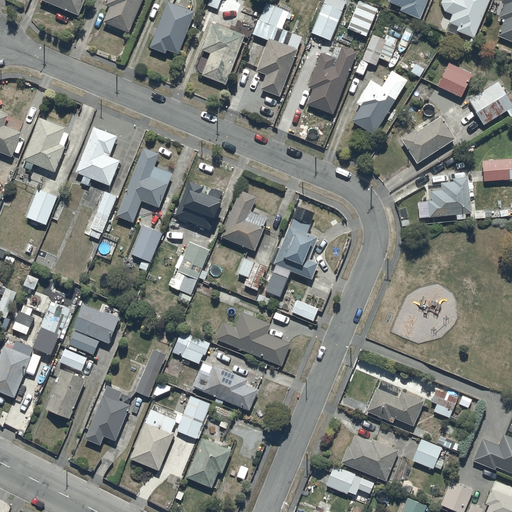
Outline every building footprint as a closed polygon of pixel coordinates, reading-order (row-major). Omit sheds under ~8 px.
[(46,0),(78,13),(83,0),(46,0)] [(105,0),(104,3),(109,5),(103,20),(127,31),(141,0),(105,0)] [(168,0),(166,0),(149,45),(165,51),(167,48),(177,52),(194,11),(168,0)] [(281,28),(289,10),(289,8),(281,4),(280,6),(265,0),(258,19),(281,28)] [(330,38),(345,0),(323,0),(311,31),(330,38)] [(361,0),(358,0),(347,26),(366,35),(378,7),(361,0)] [(420,17),(427,0),(388,0),(401,5),(400,9),(420,17)] [(474,36),(488,0),(441,0),(441,1),(444,10),(452,13),(449,21),(458,24),(457,29),(474,36)] [(511,0),(502,0),(501,2),(505,3),(500,16),(505,18),(498,35),(511,40),(511,0)] [(244,32),(213,20),(202,47),(211,51),(202,73),(225,82),(244,32)] [(376,63),(379,56),(389,60),(398,39),(388,34),(386,39),(372,33),(362,57),(376,63)] [(268,36),(256,69),(266,73),(260,87),(279,95),(297,47),(268,36)] [(333,113),(357,51),(341,45),(341,46),(335,44),(331,54),(322,51),(308,86),(312,88),(307,102),(333,113)] [(471,73),(449,61),(438,83),(460,94),(471,73)] [(382,85),(371,78),(356,101),(358,102),(352,110),(356,112),(352,118),(373,132),(408,79),(392,68),(382,85)] [(511,101),(498,80),(469,98),(484,123),(506,109),(511,116),(511,115),(511,101)] [(0,109),(0,150),(11,155),(21,130),(4,123),(8,113),(0,109)] [(441,114),(402,137),(417,161),(455,136),(441,114)] [(40,116),(23,158),(33,162),(30,168),(37,171),(40,164),(54,170),(65,144),(64,144),(69,133),(63,130),(65,126),(40,116)] [(93,125),(75,171),(83,174),(80,181),(88,184),(91,177),(110,184),(120,159),(108,154),(117,134),(93,125)] [(143,145),(116,214),(133,220),(141,199),(158,206),(168,182),(150,175),(159,152),(143,145)] [(511,161),(494,162),(496,179),(511,178),(511,161)] [(471,210),(468,176),(453,176),(454,180),(441,181),(442,188),(430,189),(431,199),(427,199),(429,215),(457,212),(457,218),(466,217),(465,211),(471,210)] [(189,179),(175,214),(178,215),(176,221),(187,225),(187,224),(191,226),(193,222),(209,228),(221,198),(220,197),(223,190),(211,185),(208,192),(202,190),(204,185),(189,179)] [(38,187),(26,216),(46,223),(57,195),(38,187)] [(256,195),(240,188),(221,235),(255,248),(264,225),(263,224),(268,213),(252,206),(256,195)] [(91,227),(88,234),(99,238),(117,195),(106,190),(90,227),(91,227)] [(289,224),(274,262),(312,277),(318,261),(309,257),(318,235),(307,230),(309,226),(294,219),(292,225),(289,224)] [(143,224),(131,252),(143,257),(139,266),(147,270),(162,232),(143,224)] [(190,240),(174,278),(182,281),(179,288),(193,294),(199,278),(198,278),(210,248),(190,240)] [(267,265),(243,255),(237,271),(247,275),(244,283),(257,289),(267,265)] [(331,285),(312,278),(307,287),(327,294),(331,285)] [(6,287),(0,301),(0,314),(6,317),(16,291),(6,287)] [(318,307),(297,298),(290,313),(297,316),(299,313),(313,319),(318,307)] [(52,299),(39,328),(58,337),(59,336),(63,338),(74,312),(70,310),(71,307),(52,299)] [(75,328),(69,342),(93,354),(100,338),(107,341),(119,315),(104,308),(103,311),(83,302),(72,326),(75,328)] [(223,321),(216,338),(281,364),(291,341),(267,331),(270,323),(242,311),(236,325),(223,321)] [(182,329),(172,350),(199,362),(203,352),(205,353),(210,342),(182,329)] [(5,343),(0,354),(0,390),(14,396),(31,355),(29,354),(32,346),(18,340),(14,348),(5,343)] [(65,347),(59,360),(81,369),(87,356),(65,347)] [(153,348),(135,389),(148,395),(166,353),(153,348)] [(200,367),(192,385),(249,409),(258,388),(245,382),(247,378),(213,363),(209,371),(200,367)] [(62,367),(46,406),(69,416),(85,377),(62,367)] [(107,383),(85,437),(100,443),(104,434),(115,439),(130,403),(119,398),(122,389),(107,383)] [(460,392),(439,383),(431,400),(437,403),(434,410),(449,416),(460,392)] [(423,398),(401,389),(399,396),(376,387),(367,410),(392,420),(393,416),(413,424),(417,415),(419,416),(423,407),(420,406),(423,398)] [(150,407),(130,457),(158,469),(175,430),(172,429),(175,421),(180,422),(177,429),(198,438),(202,429),(199,428),(210,402),(191,394),(182,414),(155,402),(152,408),(150,407)] [(348,445),(341,461),(386,479),(398,448),(373,437),(372,440),(354,433),(350,445),(348,445)] [(511,436),(504,433),(499,444),(483,437),(474,459),(495,468),(496,465),(511,471),(511,436)] [(203,436),(186,475),(212,486),(218,470),(221,471),(231,448),(203,436)] [(442,446),(421,437),(412,459),(432,468),(434,465),(441,468),(444,461),(437,458),(442,446)] [(334,463),(326,483),(348,492),(356,473),(334,463)] [(358,481),(355,486),(369,492),(374,481),(362,476),(360,482),(358,481)] [(511,511),(511,485),(496,478),(486,501),(490,503),(485,511),(511,511)] [(473,488),(451,479),(441,503),(463,511),(473,488)] [(423,511),(426,504),(407,496),(400,511),(423,511)]
